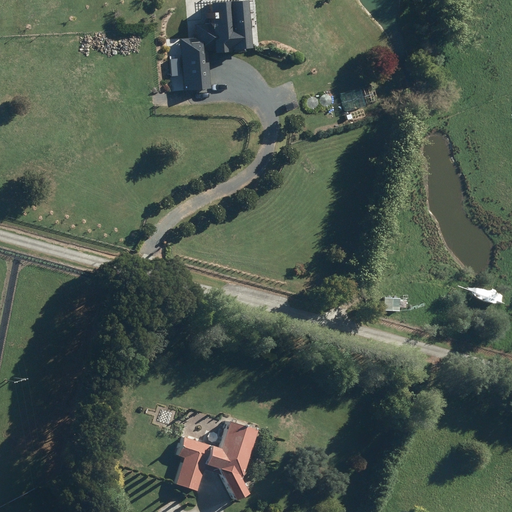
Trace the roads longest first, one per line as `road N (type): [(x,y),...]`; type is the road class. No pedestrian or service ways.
road 1 (unknown): [(143,271),(511,370)]
road 2 (unknown): [(143,271),(166,222),(249,174),(266,157),(271,136),(269,108),(257,94),(160,96)]
road 3 (unknown): [(0,234),(143,271)]
